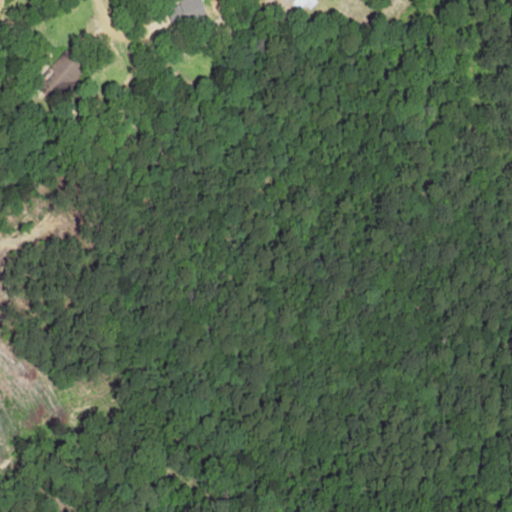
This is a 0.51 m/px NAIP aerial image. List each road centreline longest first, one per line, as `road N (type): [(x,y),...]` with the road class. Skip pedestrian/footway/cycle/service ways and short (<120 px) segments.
road 1 (residential): [(0,52),(203,249),(222,254),(237,336),(219,386),(201,402)]
road 2 (residential): [(222,254),(258,265),(307,261),(348,243),(369,231),(378,208),(368,182),(332,160),(279,147),(193,163),(146,194)]
